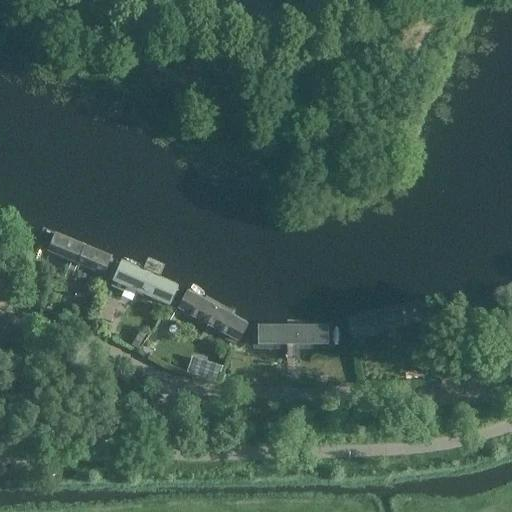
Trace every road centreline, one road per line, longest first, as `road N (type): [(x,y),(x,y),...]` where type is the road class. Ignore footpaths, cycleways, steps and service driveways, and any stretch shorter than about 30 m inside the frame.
road 1 (residential): [(511,391),(199,390),(163,377)]
road 2 (residential): [(163,377),(100,345),(0,319)]
